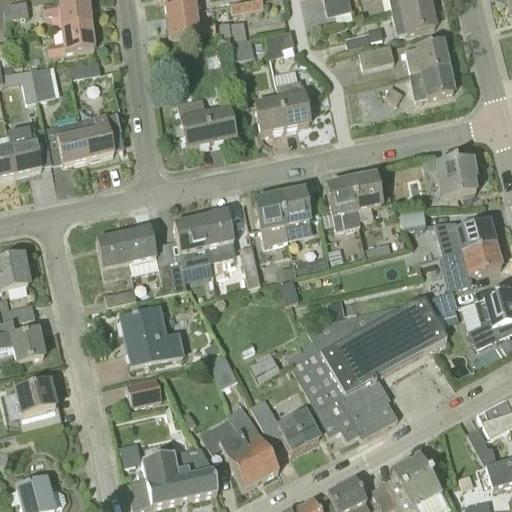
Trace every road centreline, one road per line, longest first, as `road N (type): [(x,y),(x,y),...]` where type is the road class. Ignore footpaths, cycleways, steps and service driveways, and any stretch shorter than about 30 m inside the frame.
road 1 (residential): [(148,199),(500,127)]
road 2 (residential): [(113,511),(52,219)]
road 3 (residential): [(511,385),(269,511)]
road 4 (residential): [(148,199),(124,0)]
road 5 (unknown): [(349,158),(296,0)]
road 6 (tertiary): [(500,127),(472,0)]
